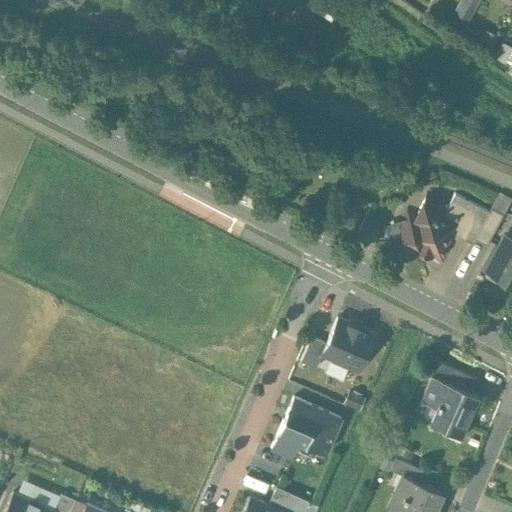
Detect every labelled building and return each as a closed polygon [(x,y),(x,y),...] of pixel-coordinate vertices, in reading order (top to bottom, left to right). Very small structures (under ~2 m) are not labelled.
[(511,44),(503,40),(496,57),(511,63),(511,44)] [(474,238),(489,210),(454,192),(448,204),(428,193),(416,216),(412,214),(401,235),(412,241),(410,246),(431,258),(433,254),(441,259),(447,247),(446,243),(452,231),(472,242),(474,238)] [(503,213),(491,206),(489,210),(474,238),(486,245),(503,213)] [(511,237),(505,234),(496,253),(492,251),(483,268),(486,275),(503,283),(509,281),(511,282),(511,237)] [(376,337),(338,318),(320,354),(359,373),(376,337)] [(468,374),(438,360),(432,374),(462,388),(468,374)] [(462,388),(432,374),(421,399),(436,406),(429,423),(461,436),(479,395),(462,388)] [(344,411),(295,390),(270,447),(292,456),(300,440),(327,451),(344,411)] [(422,468),(395,456),(389,469),(402,475),(403,474),(416,479),(422,468)] [(416,479),(403,474),(402,475),(387,510),(391,511),(431,511),(441,490),(416,479)] [(276,484),(268,503),(288,511),(303,511),(309,499),(276,484)] [(53,508),(13,490),(2,511),(52,511),(54,508),(53,508)] [(53,508),(54,508),(52,511),(68,511),(75,497),(61,491),(53,508)] [(288,511),(268,503),(250,495),(241,511),(288,511)] [(109,511),(75,497),(68,511),(109,511)]
